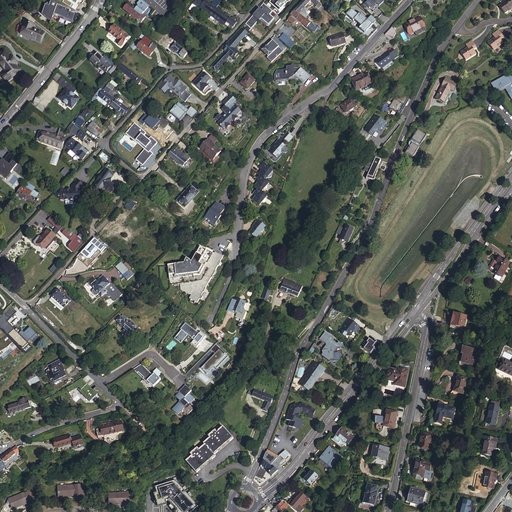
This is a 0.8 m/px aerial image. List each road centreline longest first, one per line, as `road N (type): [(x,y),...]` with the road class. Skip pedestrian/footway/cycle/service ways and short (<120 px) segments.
road 1 (residential): [(247,487),(305,340),(367,235),(416,101),(458,25)]
road 2 (residential): [(409,0),(332,87),(257,143),(245,166),(231,273),(209,323)]
road 3 (residential): [(260,0),(200,64),(170,69),(108,138),(110,152),(141,179)]
road 4 (tertiary): [(256,503),(303,458),(420,309)]
road 5 (tertiary): [(416,303),(290,465),(254,492)]
road 6 (residential): [(141,179),(301,0)]
road 7 (unclassified): [(420,309),(428,327),(389,511)]
road 8 (residential): [(25,304),(141,179)]
road 9 (residential): [(99,0),(0,130)]
road 10 (residential): [(2,450),(112,408),(119,402),(99,382)]
